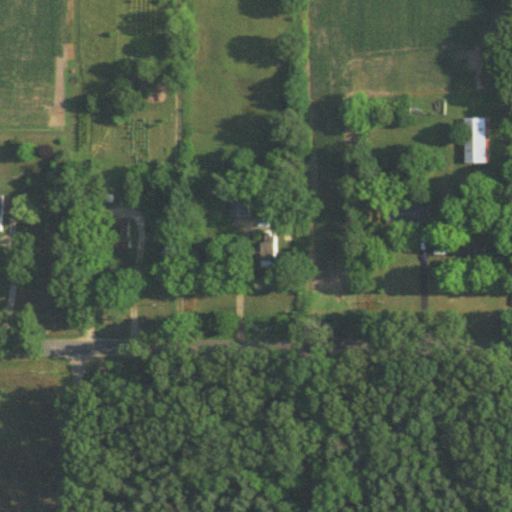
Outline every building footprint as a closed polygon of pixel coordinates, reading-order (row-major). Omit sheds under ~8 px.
[(467,160),(488,160),(487,115),(466,115),(467,160)] [(249,214),(249,196),(230,195),(229,214),(249,214)] [(129,219),(116,219),(115,247),(129,247),(129,219)] [(275,258),(275,231),(265,231),(265,239),(259,239),(260,258),(275,258)] [(466,256),(485,257),(486,243),(467,243),(466,256)]
